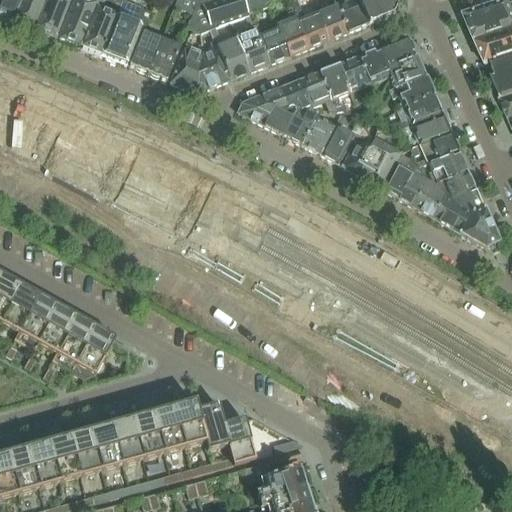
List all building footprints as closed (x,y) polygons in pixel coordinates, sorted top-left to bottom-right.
[(0,0),(0,21),(12,27),(22,0),(0,0)] [(22,0),(12,27),(32,34),(44,0),(22,0)] [(46,0),(34,34),(55,42),(71,0),(46,0)] [(71,0),(55,42),(56,43),(56,42),(79,52),(97,8),(76,0),(71,0)] [(181,0),(178,0),(174,10),(192,18),(196,7),(181,0)] [(186,0),(197,5),(196,7),(192,18),(186,31),(199,37),(211,32),(248,20),(240,0),(224,0),(209,5),(206,0),(204,0),(201,1),(200,0),(186,0)] [(354,0),(359,9),(367,29),(390,20),(393,10),(388,0),(354,0)] [(295,1),(289,4),(295,20),(296,24),(303,21),(295,1)] [(327,45),(347,37),(339,17),(336,9),(334,10),(331,2),(325,5),(328,12),(316,17),(327,45)] [(511,11),(509,4),(462,19),(474,45),(511,32),(511,11)] [(79,52),(100,60),(116,21),(96,13),(97,8),(79,52)] [(359,9),(339,17),(347,37),(367,29),(359,9)] [(303,21),(296,24),(308,53),(327,45),(316,17),(316,16),(303,21)] [(275,28),(277,33),(289,60),(308,53),(296,24),(295,20),(275,28)] [(116,21),(100,60),(125,69),(140,31),(116,21)] [(511,32),(474,45),(485,70),(489,69),(511,61),(511,32)] [(277,33),(257,40),(269,68),(289,60),(277,33)] [(235,42),(249,76),(269,68),(257,40),(255,34),(235,42)] [(142,35),(128,70),(165,85),(180,50),(142,35)] [(215,50),(229,84),(249,76),(235,42),(235,41),(215,49),(215,50)] [(377,53),(385,74),(415,61),(406,41),(400,43),(377,53)] [(168,86),(196,98),(209,65),(205,54),(201,55),(185,48),(183,51),(182,51),(168,86)] [(209,65),(196,98),(229,84),(215,50),(205,54),(209,65)] [(388,81),(385,74),(377,53),(358,61),(369,89),(388,81)] [(358,61),(338,69),(351,96),(369,89),(358,61)] [(388,81),(394,92),(424,80),(415,61),(385,74),(388,81)] [(511,61),(489,69),(493,80),(490,81),(499,101),(511,96),(511,61)] [(330,104),(351,96),(338,69),(318,77),(330,104)] [(318,77),(299,85),(310,112),(330,104),(318,77)] [(424,80),(394,92),(402,111),(432,99),(424,80)] [(291,108),(296,112),(302,115),(310,112),(299,85),(280,92),(291,108)] [(274,112),(291,108),(280,92),(260,101),(263,105),(274,112)] [(511,97),(499,102),(508,122),(511,120),(511,97)] [(402,111),(411,130),(441,119),(432,99),(402,111)] [(260,101),(243,108),(238,117),(264,131),(274,112),(263,105),(260,101)] [(281,140),(296,112),(291,108),(274,112),(264,131),(281,140)] [(315,121),(302,115),(296,112),(281,140),(300,150),(315,121)] [(340,118),(337,124),(351,132),(354,126),(340,118)] [(411,130),(419,149),(450,139),(441,119),(411,130)] [(300,150),(318,159),(334,130),(315,121),(300,150)] [(335,168),(352,138),(334,130),(318,159),(335,168)] [(419,149),(427,167),(457,156),(450,139),(419,149)] [(374,141),(355,146),(363,151),(376,159),(362,184),(380,194),(396,165),(401,156),(374,141)] [(363,151),(355,146),(353,147),(340,171),(362,184),(376,159),(363,151)] [(466,176),(457,156),(427,167),(437,188),(466,176)] [(380,194),(412,212),(421,195),(406,187),(411,178),(415,180),(417,177),(396,165),(380,194)] [(466,176),(437,188),(439,193),(446,196),(454,201),(456,207),(460,206),(458,202),(474,195),(466,176)] [(421,195),(412,212),(431,223),(446,196),(439,193),(437,188),(417,177),(415,180),(411,178),(406,187),(421,195)] [(456,207),(463,222),(483,214),(474,195),(458,202),(460,206),(456,207)] [(456,238),(463,222),(456,207),(454,201),(446,196),(431,223),(456,238)] [(483,214),(463,222),(469,238),(489,229),(483,214)] [(489,229),(469,238),(463,222),(456,238),(492,258),(501,254),(489,229)] [(0,326),(20,292),(0,280),(0,326)] [(37,302),(20,292),(0,326),(18,336),(37,302)] [(33,356),(38,348),(57,313),(37,302),(18,336),(13,345),(33,356)] [(75,323),(57,313),(38,348),(55,358),(75,323)] [(71,377),(75,369),(95,334),(75,323),(55,358),(51,366),(71,377)] [(114,344),(95,334),(75,369),(94,379),(111,351),(114,344)] [(111,351),(127,360),(127,351),(114,344),(111,351)] [(4,361),(10,364),(16,354),(10,350),(4,361)] [(23,372),(29,375),(35,364),(29,361),(23,372)] [(42,382),(48,386),(54,375),(48,371),(42,382)] [(205,447),(197,416),(194,408),(174,414),(184,453),(205,447)] [(227,449),(223,431),(217,411),(197,416),(205,447),(207,455),(227,449)] [(184,453),(174,414),(153,420),(163,459),(184,453)] [(143,464),(163,459),(153,420),(132,426),(143,464)] [(255,463),(244,425),(223,431),(227,449),(230,462),(232,470),(255,463)] [(143,464),(132,426),(111,431),(122,470),(143,464)] [(101,476),(122,470),(111,431),(90,437),(101,476)] [(101,476),(90,437),(69,443),(80,482),(101,476)] [(59,487),(80,482),(69,443),(49,449),(59,487)] [(293,444),(292,445),(273,450),(275,458),(302,450),(301,449),(293,444)] [(59,487),(49,449),(27,455),(38,493),(59,487)] [(17,499),(38,493),(27,455),(6,461),(17,499)] [(0,503),(17,499),(6,461),(0,462),(0,503)] [(79,511),(232,470),(230,462),(47,511),(79,511)] [(305,493),(303,494),(296,473),(272,479),(269,469),(244,475),(247,488),(263,483),(266,493),(255,497),(258,508),(268,505),(270,511),(299,511),(310,509),(305,493)] [(195,489),(198,501),(208,498),(205,486),(195,489)] [(198,501),(195,489),(185,492),(188,504),(198,501)] [(148,501),(150,511),(158,511),(159,511),(156,499),(148,501)] [(150,511),(148,501),(139,503),(141,511),(150,511)]
